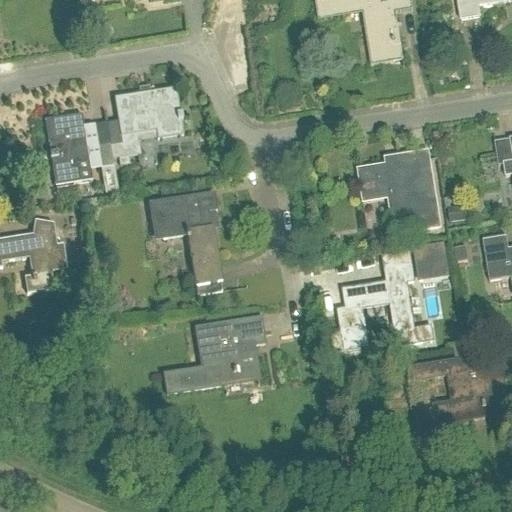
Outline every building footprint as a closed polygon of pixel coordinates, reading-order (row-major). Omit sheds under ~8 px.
[(377,69),(403,65),(399,39),(395,39),(391,13),(399,12),(400,16),(413,14),(410,0),(340,0),(316,4),(319,22),(364,15),(365,17),(368,16),(377,69)] [(479,10),(511,4),(511,0),(457,0),(461,24),(481,21),(479,10)] [(118,126),(106,127),(94,130),(97,153),(101,172),(113,170),(110,151),(123,149),(122,141),(156,135),(157,144),(183,139),(180,125),(183,125),(182,119),(179,119),(175,94),(115,104),(118,126)] [(101,172),(97,153),(94,130),(84,131),(82,119),(45,125),(49,149),(56,148),(58,157),(49,159),(50,165),(51,164),(55,191),(80,187),(77,168),(89,166),(91,174),(101,172)] [(397,233),(398,239),(441,232),(428,156),(396,161),(397,168),(358,174),(364,207),(389,203),(394,234),(397,233)] [(223,296),(211,223),(210,215),(216,215),(213,198),(149,209),(152,224),(160,223),(163,244),(168,243),(167,243),(186,240),(186,244),(188,243),(197,299),(223,296)] [(57,250),(54,229),(42,227),(44,238),(0,245),(0,272),(2,273),(1,268),(30,263),(32,281),(25,283),(28,299),(54,294),(52,277),(67,275),(63,249),(57,250)] [(511,253),(509,254),(507,241),(484,245),(490,286),(511,282),(511,253)] [(443,248),(412,252),(417,285),(449,281),(443,248)] [(415,336),(407,287),(414,285),(412,271),(409,255),(384,259),(386,275),(389,290),(346,297),(349,315),(335,317),(341,356),(368,351),(362,313),(392,308),(397,339),(399,350),(432,344),(430,333),(415,336)] [(248,358),(246,351),(265,348),(260,322),(211,330),(213,343),(197,346),(199,359),(204,358),(206,372),(163,379),(167,399),(226,390),(226,386),(257,381),(254,357),(248,358)] [(408,373),(410,387),(449,380),(451,393),(455,392),(457,406),(415,413),(419,433),(476,424),(476,419),(509,414),(506,392),(500,393),(498,385),(511,382),(511,356),(462,364),(408,373)]
